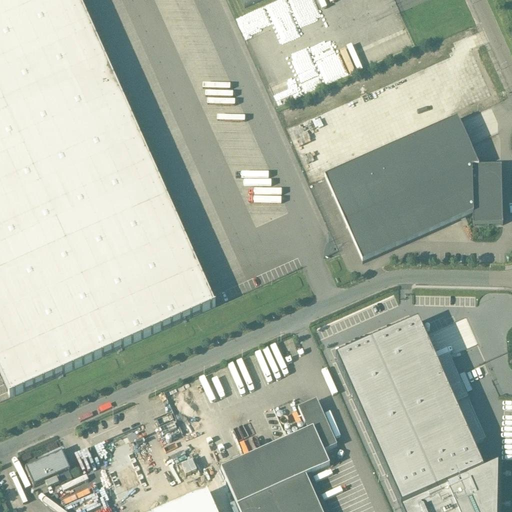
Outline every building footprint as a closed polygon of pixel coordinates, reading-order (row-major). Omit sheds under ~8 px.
[(0,0),(0,375),(10,398),(9,399),(10,399),(14,397),(14,398),(15,397),(24,393),(25,393),(34,388),(34,389),(35,389),(34,388),(44,384),(44,385),(45,384),(44,384),(53,380),(54,380),(54,379),(63,375),(63,376),(64,376),(64,375),(73,371),(73,372),(74,371),(83,367),(84,367),(84,366),(93,362),(93,363),(94,362),(93,362),(103,358),(104,358),(103,358),(112,354),(113,354),(113,353),(122,349),(122,350),(123,349),(132,345),(133,345),(133,344),(142,340),(142,341),(143,341),(143,340),(152,336),(152,337),(153,336),(152,336),(162,332),(163,332),(163,331),(171,327),(172,328),(172,327),(181,323),(181,324),(182,323),(191,319),(192,319),(192,318),(201,314),(201,315),(202,314),(211,310),(212,310),(211,310),(215,308),(215,307),(214,308),(77,0),(0,0)] [(265,0),(240,0),(244,10),(265,0)] [(489,98),(473,54),(461,59),(459,55),(447,59),(450,67),(453,66),(455,68),(458,67),(464,82),(462,82),(470,105),(489,98)] [(457,121),(324,180),(362,265),(472,217),(473,227),(502,226),(501,168),(484,169),(478,168),(457,121)] [(418,324),(335,360),(402,511),(496,511),(498,465),(483,472),(454,406),(467,400),(457,376),(443,382),(418,324)] [(503,368),(511,367),(511,343),(504,343),(503,368)] [(232,367),(143,399),(156,433),(212,412),(209,404),(226,397),(225,396),(240,390),(232,367)] [(298,410),(308,433),(221,472),(238,511),(320,511),(306,479),(329,468),(323,454),(336,448),(316,402),(298,410)] [(60,455),(25,471),(34,489),(68,473),(74,485),(95,475),(83,449),(78,451),(76,446),(60,453),(61,455),(60,455)]
